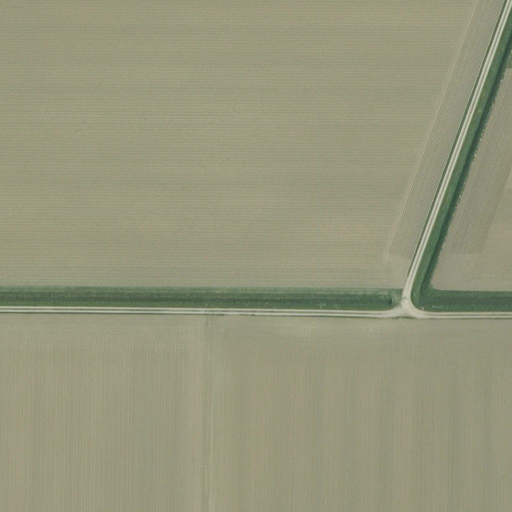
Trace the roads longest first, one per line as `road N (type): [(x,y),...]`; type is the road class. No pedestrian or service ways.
road 1 (track): [(401,313),(0,311)]
road 2 (track): [(401,313),(511,0)]
